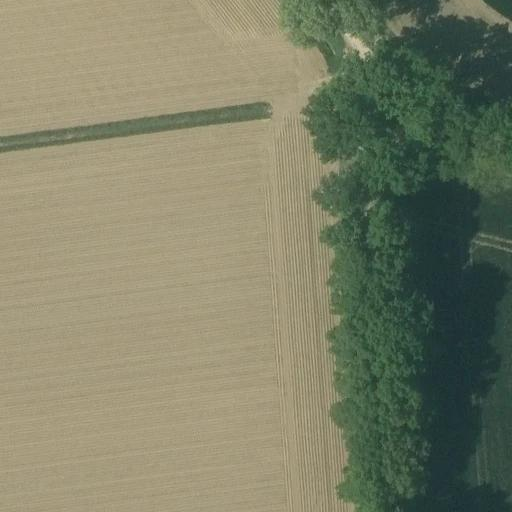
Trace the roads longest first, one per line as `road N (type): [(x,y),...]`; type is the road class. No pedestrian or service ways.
road 1 (track): [(390,511),(351,20)]
road 2 (unclassified): [(511,151),(432,117),(335,0)]
